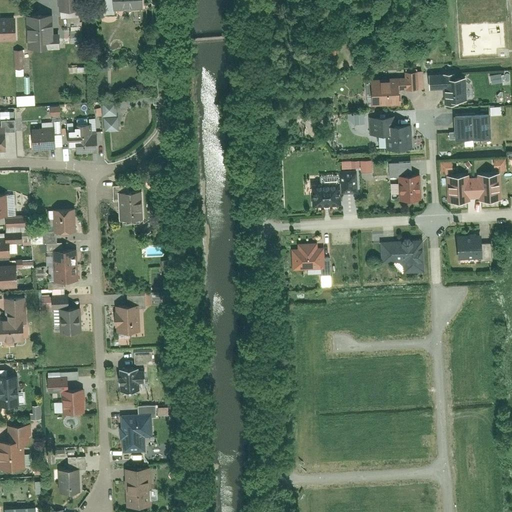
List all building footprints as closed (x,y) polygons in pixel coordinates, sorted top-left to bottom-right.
[(59,0),(60,10),(81,9),(80,0),(59,0)] [(116,9),(115,0),(106,0),(107,14),(116,14),(116,9)] [(144,0),(115,0),(116,9),(145,8),(144,0)] [(28,15),(29,48),(62,46),(61,32),(55,33),(55,14),(28,15)] [(18,16),(0,16),(0,41),(19,40),(18,16)] [(71,30),(72,42),(84,42),(83,30),(71,30)] [(325,54),(336,53),(336,35),(324,36),(325,54)] [(25,49),(16,49),(17,75),(26,74),(25,49)] [(407,75),(400,76),(401,88),(425,87),(425,69),(407,70),(407,75)] [(457,71),(431,72),(432,86),(446,86),(446,103),(461,102),(460,98),(469,98),(468,75),(457,75),(457,71)] [(492,73),(494,82),(504,80),(502,72),(492,73)] [(374,105),(401,103),(401,88),(400,76),(373,77),(374,105)] [(16,95),(17,106),(35,105),(34,94),(16,95)] [(105,116),(119,115),(118,101),(104,102),(105,116)] [(55,115),(62,115),(61,105),(52,106),(52,116),(55,115)] [(492,112),(473,113),(475,138),(494,137),(492,112)] [(348,123),(362,122),(362,113),(348,114),(348,123)] [(388,148),(415,146),(413,122),(397,123),(396,114),(370,116),(371,132),(387,132),(388,148)] [(473,114),(454,115),(456,139),(475,138),(473,114)] [(56,126),(56,133),(64,132),(63,115),(62,115),(55,115),(56,126)] [(119,115),(105,116),(107,131),(121,129),(120,115),(119,115)] [(6,123),(7,130),(18,129),(17,118),(6,119),(6,123)] [(79,152),(99,150),(98,133),(94,133),(93,122),(80,123),(80,129),(71,129),(71,144),(79,144),(79,152)] [(35,149),(57,148),(56,133),(56,126),(34,127),(35,149)] [(373,158),(361,158),(362,166),(362,170),(373,169),(373,158)] [(500,165),(501,169),(507,169),(506,158),(495,159),(495,166),(500,165)] [(343,160),(344,168),(353,168),(353,166),(353,159),(343,160)] [(400,174),(413,174),(413,159),(391,161),(391,175),(400,174)] [(443,173),(450,172),(450,168),(455,168),(454,160),(442,161),(443,173)] [(342,181),(342,192),(359,191),(358,168),(353,168),(344,168),(341,169),(342,181)] [(479,176),(475,176),(476,197),(480,197),(481,199),(504,198),(502,171),(479,172),(479,176)] [(449,174),(450,201),(472,199),(472,197),(476,197),(475,176),(471,176),(471,172),(449,174)] [(400,174),(401,199),(424,198),(422,173),(413,174),(400,174)] [(342,192),(342,181),(313,183),(315,204),(343,203),(342,192)] [(116,200),(121,200),(121,190),(130,189),(130,183),(115,184),(116,200)] [(121,200),(122,218),(145,217),(144,189),(130,189),(121,190),(121,200)] [(0,214),(8,214),(10,214),(9,192),(0,192),(0,214)] [(55,207),(56,231),(58,231),(78,230),(77,206),(55,207)] [(8,214),(8,226),(27,225),(27,213),(10,214),(8,214)] [(58,241),(58,231),(56,231),(45,231),(46,241),(48,241),(58,241)] [(483,242),(483,233),(459,234),(460,257),(484,256),(483,242)] [(0,237),(0,256),(12,256),(11,237),(8,237),(0,237)] [(427,271),(424,237),(383,240),(384,260),(404,259),(405,272),(427,271)] [(58,241),(48,241),(48,250),(55,250),(64,249),(64,240),(58,241)] [(326,256),(326,245),(320,245),(319,240),(299,241),(300,247),(293,247),(294,268),(323,266),(327,266),(326,256)] [(493,241),(483,242),(484,256),(484,259),(494,258),(493,241)] [(64,249),(55,250),(56,280),(66,279),(81,279),(79,248),(64,249)] [(332,256),(326,256),(327,266),(323,266),(323,273),(333,272),(332,256)] [(0,264),(0,286),(19,286),(18,268),(18,264),(0,264)] [(130,293),(130,303),(141,303),(147,303),(147,293),(130,293)] [(61,306),(72,306),(71,294),(54,295),(55,307),(61,306)] [(41,296),(42,311),(51,310),(50,295),(41,296)] [(0,316),(0,338),(26,338),(26,322),(29,322),(28,296),(6,297),(7,316),(0,316)] [(117,304),(118,330),(142,329),(141,303),(130,303),(117,304)] [(72,306),(61,306),(62,331),(83,330),(82,306),(72,306)] [(135,350),(136,363),(154,362),(154,349),(135,350)] [(0,400),(0,404),(21,403),(19,373),(4,374),(3,365),(0,365),(0,400)] [(141,365),(121,366),(122,388),(141,387),(141,379),(147,379),(147,368),(141,368),(141,365)] [(64,388),(71,388),(70,375),(50,376),(51,388),(64,388)] [(64,388),(65,412),(86,411),(85,387),(71,388),(64,388)] [(140,404),(140,413),(153,412),(153,415),(158,415),(157,403),(140,404)] [(42,404),(34,404),(35,418),(43,418),(42,404)] [(160,405),(160,413),(174,412),(174,404),(160,405)] [(124,437),(125,451),(147,450),(146,435),(154,435),(153,415),(153,412),(140,413),(123,414),(124,426),(122,426),(122,437),(124,437)] [(9,423),(10,439),(25,438),(32,438),(32,422),(9,423)] [(0,439),(0,466),(0,467),(26,466),(25,438),(10,439),(0,439)] [(65,452),(50,453),(51,463),(55,463),(55,457),(65,456),(65,452)] [(71,455),(72,468),(81,467),(88,467),(88,454),(71,455)] [(127,466),(129,505),(155,504),(153,465),(127,466)] [(82,490),(81,467),(72,468),(60,468),(61,490),(82,490)]
